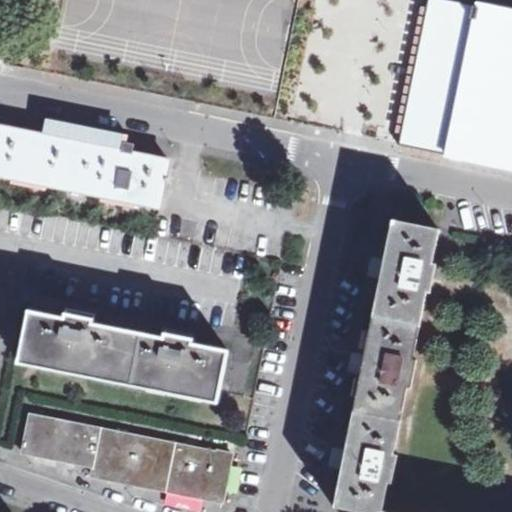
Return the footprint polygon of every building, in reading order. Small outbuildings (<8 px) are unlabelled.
[(511,10),(476,4),(476,6),(446,0),(431,0),(401,145),(511,167),(511,10)] [(112,136),(49,123),(46,137),(109,150),(112,136)] [(129,139),(112,136),(109,150),(46,137),(1,128),(0,133),(0,175),(162,208),(171,162),(135,155),(137,144),(128,143),(129,139)] [(384,511),(382,511),(388,485),(392,486),(398,457),(393,455),(407,389),(411,390),(417,360),(413,359),(426,293),(431,293),(436,265),(432,264),(439,230),(392,221),(385,257),(373,255),(369,276),(381,279),(365,353),(354,351),(350,372),(362,375),(346,448),(335,446),(330,469),(342,472),(335,507),(355,511),(384,511)] [(0,323),(12,269),(0,266),(0,323)] [(164,339),(94,324),(95,315),(66,309),(64,319),(29,312),(20,359),(219,398),(228,352),(193,345),(195,335),(166,329),(164,339)] [(23,450),(93,465),(91,475),(222,503),(232,453),(29,413),(23,450)]
